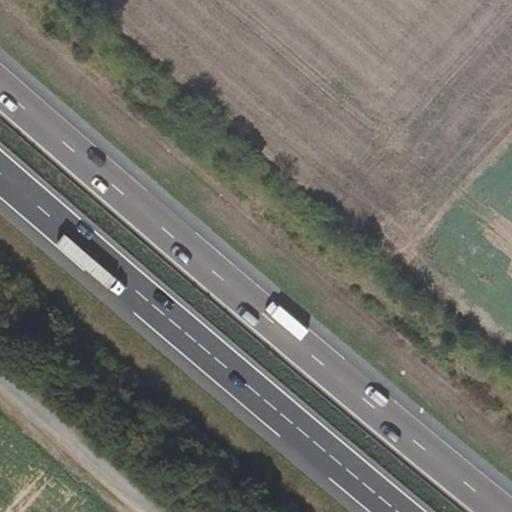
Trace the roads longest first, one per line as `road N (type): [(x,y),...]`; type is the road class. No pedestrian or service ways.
road 1 (trunk): [(501,511),(0,88)]
road 2 (trunk): [(0,171),(397,511)]
